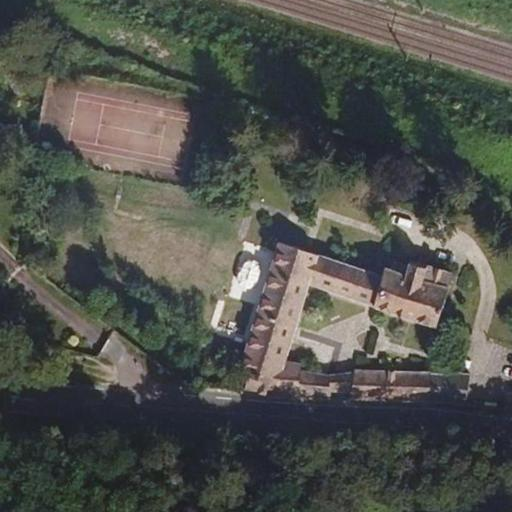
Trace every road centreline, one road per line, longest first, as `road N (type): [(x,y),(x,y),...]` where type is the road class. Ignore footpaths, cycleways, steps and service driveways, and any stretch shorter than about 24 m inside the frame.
road 1 (tertiary): [(511,433),(0,397)]
road 2 (track): [(0,344),(137,381)]
